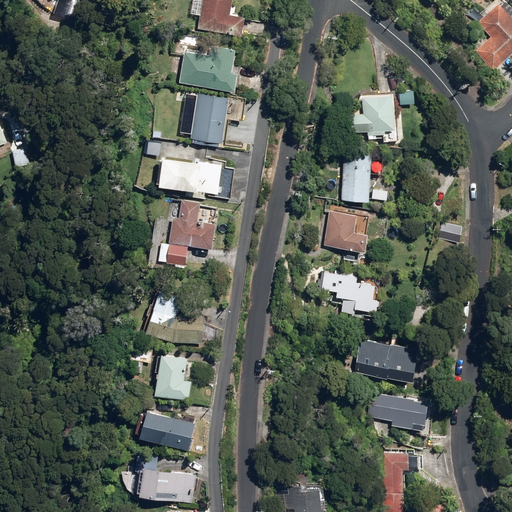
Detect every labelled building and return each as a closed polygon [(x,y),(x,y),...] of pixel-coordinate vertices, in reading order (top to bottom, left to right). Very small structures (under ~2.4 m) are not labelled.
[(203,0),(199,29),(243,37),(247,18),(231,15),(233,0),(203,0)] [(475,52),(494,72),(511,55),(511,14),(501,3),(479,23),(492,37),(475,52)] [(181,43),(197,46),(198,40),(181,38),(181,43)] [(181,83),(236,93),(240,74),(234,73),(238,51),(215,46),(213,57),(186,52),(181,83)] [(364,129),(365,137),(374,136),(373,132),(386,131),(386,127),(397,126),(394,90),(364,92),(366,110),(350,112),(351,130),(364,129)] [(191,140),(224,145),(227,122),(231,123),(233,115),(237,115),(239,103),(230,101),(231,98),(199,93),(199,95),(190,94),(187,115),(195,117),(191,140)] [(13,151),(17,167),(31,164),(27,148),(13,151)] [(343,197),(370,198),(372,172),(384,172),(385,153),(346,151),(343,197)] [(187,197),(206,199),(206,193),(220,194),(223,165),(200,162),(200,163),(164,159),(161,188),(188,191),(187,197)] [(182,219),(181,219),(176,218),(172,242),(213,249),(218,224),(199,221),(202,203),(186,201),(182,219)] [(325,243),(367,248),(370,230),(356,229),(359,211),(329,208),(325,243)] [(439,239),(461,241),(463,225),(441,222),(439,239)] [(155,247),(163,247),(164,238),(157,237),(155,247)] [(187,265),(189,247),(171,245),(169,263),(187,265)] [(344,309),(357,311),(358,304),(380,307),(382,297),(375,296),(376,281),(358,279),(359,270),(332,267),(332,269),(323,268),(322,276),(319,276),(318,288),(328,290),(327,299),(345,302),(344,309)] [(176,343),(204,344),(205,316),(179,315),(184,299),(160,291),(148,334),(176,343)] [(399,320),(412,324),(417,307),(403,304),(399,320)] [(356,369),(415,378),(420,345),(361,336),(356,369)] [(132,360),(153,363),(156,343),(135,340),(132,360)] [(156,396),(190,401),(193,382),(185,381),(189,360),(163,355),(156,396)] [(392,423),(426,427),(427,421),(428,421),(431,397),(371,390),(368,415),(393,418),(392,423)] [(142,439),(190,452),(197,424),(149,411),(142,439)] [(387,470),(388,511),(405,511),(405,467),(411,467),(411,449),(409,449),(408,444),(404,444),(404,449),(398,449),(398,442),(383,442),(384,471),(387,470)] [(142,498),(194,504),(198,476),(146,469),(142,498)] [(328,511),(325,479),(289,482),(290,491),(285,492),(286,511),(328,511)] [(422,505),(422,511),(448,511),(447,502),(422,505)]
